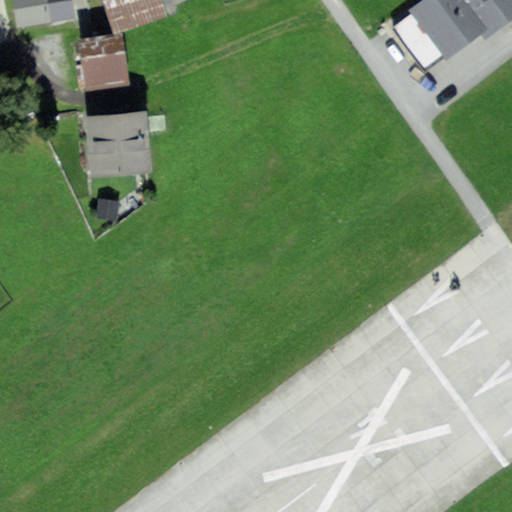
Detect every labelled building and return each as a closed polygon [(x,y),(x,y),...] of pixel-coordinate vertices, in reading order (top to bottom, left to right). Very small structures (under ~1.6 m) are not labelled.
[(69,0),(10,0),(11,2),(14,24),(72,15),(69,0)] [(160,14),(154,0),(102,0),(108,16),(113,31),(160,14)] [(445,49),(479,24),(484,30),(511,9),(511,0),(428,0),(415,9),(445,49)] [(120,38),(74,44),(75,55),(79,87),(125,81),(120,38)] [(145,167),(143,116),(119,117),(92,118),(94,169),(145,167)] [(94,199),(93,208),(111,211),(114,191),(95,189),(94,199)]
